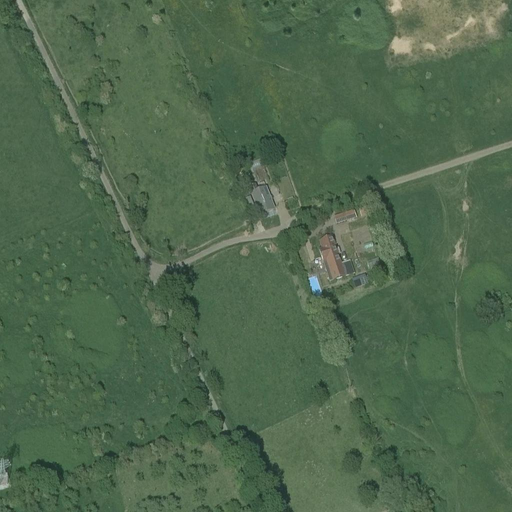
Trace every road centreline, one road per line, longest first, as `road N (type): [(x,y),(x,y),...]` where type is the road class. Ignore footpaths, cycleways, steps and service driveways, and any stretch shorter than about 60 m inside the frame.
road 1 (unclassified): [(147,272),(17,0)]
road 2 (unclassified): [(262,511),(147,272)]
road 3 (unclassified): [(147,272),(280,233),(299,215),(365,193)]
